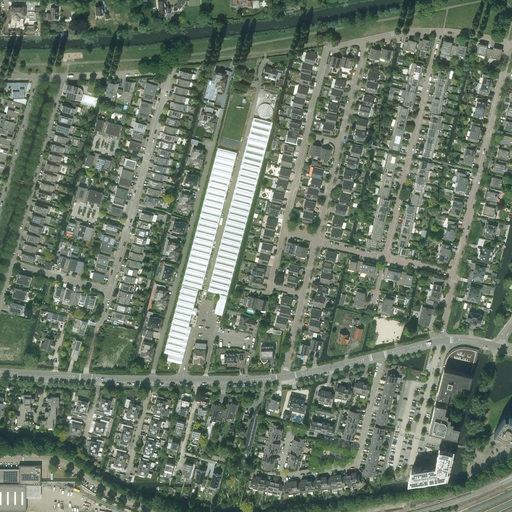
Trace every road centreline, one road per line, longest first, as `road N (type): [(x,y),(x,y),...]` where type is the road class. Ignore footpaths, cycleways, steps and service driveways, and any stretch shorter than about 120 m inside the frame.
road 1 (residential): [(152,379),(221,110)]
road 2 (residential): [(455,274),(508,43)]
road 3 (residential): [(384,257),(440,30)]
road 4 (residential): [(10,262),(62,76)]
road 5 (residential): [(0,216),(39,76)]
road 6 (residential): [(305,134),(327,47),(364,39)]
road 7 (residential): [(361,446),(290,429),(280,475)]
